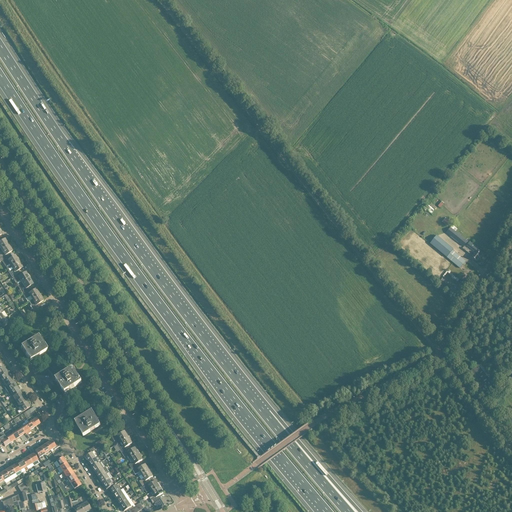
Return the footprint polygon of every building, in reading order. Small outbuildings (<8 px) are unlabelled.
[(450,228),(446,233),(459,243),(461,245),(464,247),(464,246),(465,245),(467,246),(472,250),(471,251),(469,253),(473,255),(471,258),(473,259),(477,262),(483,253),(478,249),(479,249),(475,246),(470,242),(469,243),(455,232),(450,228)] [(0,242),(0,247),(1,250),(8,245),(5,239),(0,242)] [(12,251),(8,245),(1,250),(3,253),(0,254),(0,262),(2,261),(8,257),(6,255),(12,251)] [(453,251),(447,257),(456,265),(460,268),(466,261),(453,251)] [(10,263),(12,266),(19,262),(15,256),(9,260),(8,257),(2,261),(5,266),(10,263)] [(23,268),(19,262),(12,266),(14,270),(9,272),(12,277),(18,274),(17,271),(23,268)] [(20,276),(18,274),(12,277),(15,282),(17,286),(18,285),(22,283),(29,278),(26,273),(20,276)] [(465,273),(461,278),(465,282),(469,277),(465,273)] [(29,290),(27,288),(33,284),(29,278),(22,283),(18,285),(20,288),(19,289),(23,294),(29,290)] [(23,294),(26,299),(28,302),(32,299),(39,295),(36,289),(30,293),(29,290),(23,294)] [(32,299),(29,301),(31,305),(30,306),(33,311),(35,310),(38,308),(39,307),(38,305),(40,303),(43,301),(39,295),(32,299)] [(8,324),(5,319),(0,322),(0,327),(1,329),(0,329),(0,330),(5,327),(6,329),(12,325),(10,323),(8,324)] [(30,361),(34,358),(33,357),(35,356),(36,357),(35,356),(38,354),(39,355),(47,351),(44,346),(43,347),(38,337),(37,337),(37,338),(29,343),(31,346),(30,346),(28,343),(21,348),(24,353),(25,352),(26,354),(25,354),(25,355),(29,362),(30,361)] [(479,366),(472,371),(469,374),(484,394),(494,386),(479,366)] [(63,376),(56,380),(59,385),(61,384),(62,386),(60,387),(65,394),(65,393),(70,390),(69,389),(71,388),(71,389),(72,389),(71,388),(74,386),(75,387),(82,383),(79,378),(73,369),(73,370),(64,375),(66,378),(65,379),(63,376)] [(10,377),(7,372),(0,376),(0,379),(1,379),(3,382),(10,377)] [(2,382),(0,383),(4,388),(6,387),(13,382),(10,377),(3,382),(2,382)] [(6,387),(4,388),(8,393),(9,392),(17,387),(13,382),(6,387)] [(17,387),(9,392),(11,395),(9,396),(11,398),(12,397),(20,392),(17,387)] [(23,397),(20,392),(12,397),(16,402),(23,397)] [(26,402),(23,397),(16,402),(18,405),(16,406),(17,408),(19,407),(26,402)] [(30,407),(26,402),(19,407),(23,412),(30,407)] [(80,431),(83,436),(91,432),(89,428),(90,428),(91,431),(100,426),(101,426),(95,417),(95,416),(92,412),(85,416),(85,418),(83,419),(82,418),(83,419),(81,421),(80,419),(75,422),(79,429),(81,428),(82,430),(80,431)] [(29,423),(26,425),(31,432),(30,430),(35,427),(29,418),(27,415),(25,413),(23,414),(25,417),(27,420),(29,423)] [(29,418),(35,427),(40,424),(37,420),(36,418),(33,420),(31,417),(31,416),(29,418)] [(21,428),(25,434),(27,432),(28,434),(31,432),(26,425),(25,423),(20,426),(21,428)] [(15,429),(16,431),(20,437),(25,434),(21,428),(20,426),(15,429)] [(11,429),(9,431),(15,440),(20,437),(16,431),(14,433),(11,429)] [(9,431),(4,434),(10,443),(15,440),(9,431)] [(119,435),(117,432),(111,436),(114,441),(119,439),(121,442),(129,437),(128,437),(125,431),(119,435)] [(0,447),(4,445),(5,447),(10,443),(4,434),(0,436),(0,447)] [(128,449),(126,447),(132,443),(128,437),(129,437),(121,442),(116,445),(122,453),(128,449)] [(53,443),(52,440),(46,444),(50,451),(54,448),(54,450),(59,446),(56,441),(53,443)] [(50,451),(46,444),(40,448),(45,454),(50,451)] [(39,458),(45,454),(40,448),(35,451),(39,458)] [(128,449),(122,453),(125,458),(127,457),(129,460),(131,458),(139,454),(135,448),(131,451),(129,452),(128,449)] [(89,462),(96,458),(92,452),(85,457),(89,463),(89,462)] [(34,453),(28,457),(32,464),(38,460),(34,453)] [(138,466),(137,464),(142,460),(139,454),(131,458),(133,461),(128,464),(132,470),(138,466)] [(96,458),(89,462),(89,463),(92,468),(99,463),(102,462),(102,461),(99,456),(96,458)] [(32,464),(28,457),(22,460),(26,467),(32,464)] [(56,462),(59,467),(66,463),(63,457),(56,462)] [(22,460),(17,464),(21,471),(24,469),(25,471),(28,470),(26,467),(22,460)] [(63,472),(63,473),(70,468),(66,463),(59,467),(60,467),(57,469),(60,474),(63,472)] [(95,472),(96,473),(103,469),(99,463),(92,468),(94,472),(95,472)] [(17,464),(11,467),(16,476),(22,473),(21,471),(17,464)] [(140,472),(142,475),(150,470),(149,471),(145,465),(140,468),(138,466),(132,470),(135,475),(140,472)] [(11,467),(5,471),(11,480),(17,477),(16,476),(11,467)] [(105,467),(103,469),(96,473),(99,479),(100,479),(107,474),(109,472),(106,467),(105,467)] [(64,479),(66,478),(67,478),(74,474),(70,468),(63,473),(61,474),(64,479)] [(142,487),(149,483),(147,480),(153,477),(149,471),(150,470),(142,475),(144,478),(139,481),(142,487)] [(5,471),(0,473),(0,474),(4,481),(5,483),(6,484),(11,480),(5,471)] [(67,478),(70,484),(77,479),(74,474),(67,478)] [(110,479),(107,474),(100,479),(103,484),(110,479)] [(81,485),(77,479),(70,484),(74,489),(77,488),(81,485)] [(112,483),(110,479),(103,484),(107,490),(110,488),(117,483),(115,481),(112,483)] [(38,493),(42,492),(43,492),(43,493),(42,493),(47,492),(44,481),(40,483),(41,484),(36,485),(38,493)] [(152,492),(159,487),(156,481),(150,485),(149,483),(142,487),(146,493),(151,490),(152,492)] [(26,482),(18,486),(22,493),(28,490),(26,482)] [(117,485),(114,487),(110,490),(113,495),(121,490),(117,485)] [(159,487),(152,492),(149,493),(152,497),(150,498),(153,503),(154,503),(158,509),(164,505),(165,505),(160,498),(159,499),(158,497),(163,493),(160,487),(161,487),(160,487),(159,487)] [(124,495),(121,490),(113,495),(114,495),(117,500),(124,495)] [(117,500),(121,506),(128,501),(124,495),(117,500)] [(52,497),(49,498),(52,508),(55,507),(54,505),(54,503),(58,502),(59,501),(58,496),(53,497),(52,497)] [(83,511),(80,506),(77,501),(71,502),(70,496),(67,497),(68,499),(64,500),(63,501),(64,508),(69,507),(70,508),(73,508),(74,510),(75,511),(83,511)] [(14,506),(13,503),(12,498),(2,502),(4,508),(14,506)] [(121,506),(124,511),(125,511),(126,511),(132,507),(133,506),(134,507),(135,507),(135,506),(131,499),(128,501),(121,506)] [(77,501),(80,506),(83,511),(84,511),(88,510),(88,511),(90,509),(87,503),(83,505),(80,500),(77,501)] [(59,501),(58,502),(59,508),(61,508),(61,509),(56,511),(55,507),(52,508),(52,511),(70,511),(70,508),(69,507),(64,508),(63,501),(59,501)]
